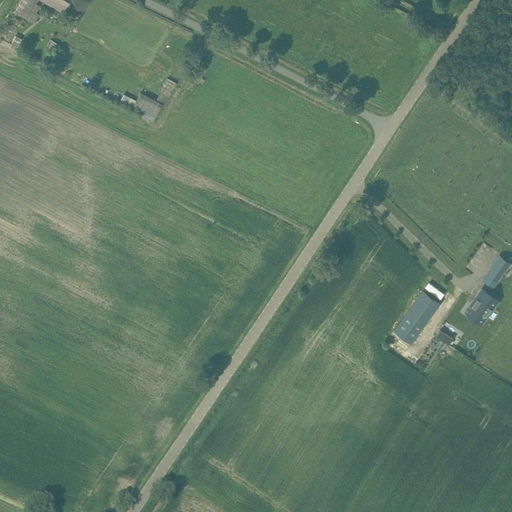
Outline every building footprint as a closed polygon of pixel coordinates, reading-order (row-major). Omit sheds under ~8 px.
[(27,18),(37,0),(21,0),(15,11),(27,18)] [(41,0),(62,11),(68,0),(41,0)] [(155,116),(161,104),(140,92),(133,105),(155,116)] [(500,254),(490,268),(501,276),(511,263),(500,254)] [(426,282),(423,288),(429,291),(428,293),(441,300),(445,293),(426,282)] [(475,306),(469,314),(481,322),(486,314),(488,316),(493,308),(492,307),(497,299),(484,289),(472,305),(475,306)] [(412,343),(441,303),(424,290),(394,330),(412,343)] [(440,329),(436,336),(449,345),(454,337),(440,329)]
